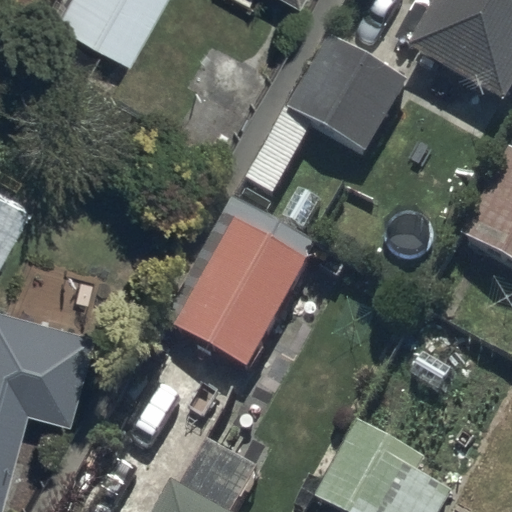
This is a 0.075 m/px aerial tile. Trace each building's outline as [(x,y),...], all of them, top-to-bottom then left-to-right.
[(151,0),(52,0),(45,14),(121,56),(151,0)] [(511,74),(511,0),(431,0),(404,50),(497,101),(511,74)] [(402,82),(323,38),(282,109),(361,154),(402,82)] [(511,152),(502,146),(453,232),(511,265),(511,152)] [(0,236),(20,199),(0,188),(0,236)] [(229,222),(168,329),(242,371),(303,264),(229,222)] [(0,457),(15,401),(59,412),(83,323),(0,301),(0,457)] [(419,458),(349,420),(307,499),(331,511),(433,511),(445,492),(410,473),(419,458)] [(212,511),(164,484),(148,511),(212,511)]
